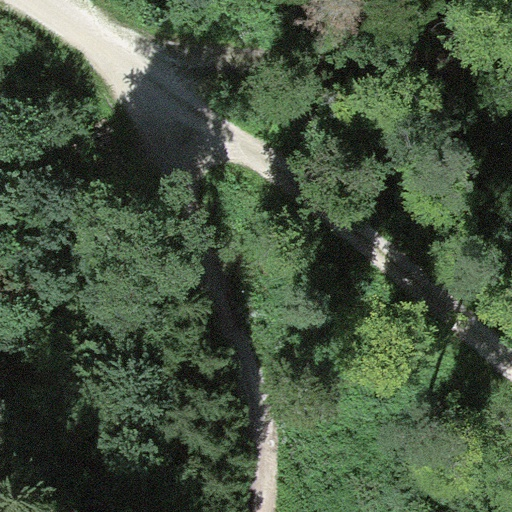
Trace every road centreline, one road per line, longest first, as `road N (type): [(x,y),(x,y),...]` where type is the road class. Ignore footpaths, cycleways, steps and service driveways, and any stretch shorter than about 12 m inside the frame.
road 1 (track): [(511,380),(139,83)]
road 2 (track): [(139,83),(262,398),(262,511)]
road 3 (track): [(139,83),(293,60),(511,55)]
road 4 (track): [(139,83),(281,0)]
road 5 (track): [(22,0),(139,83)]
